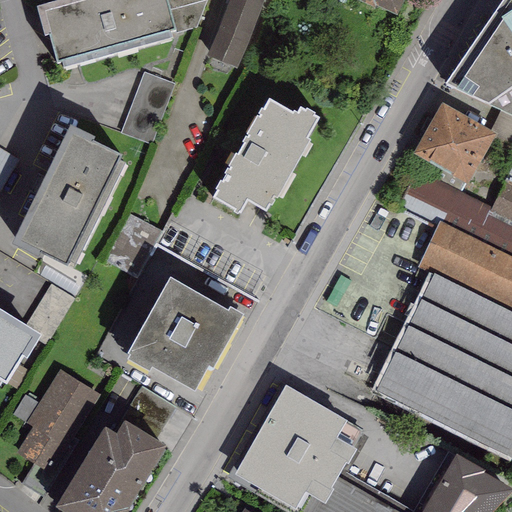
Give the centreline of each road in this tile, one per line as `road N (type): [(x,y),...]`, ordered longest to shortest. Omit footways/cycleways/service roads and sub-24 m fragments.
road 1 (residential): [(165,511),(463,0)]
road 2 (trunk): [(456,0),(158,511)]
